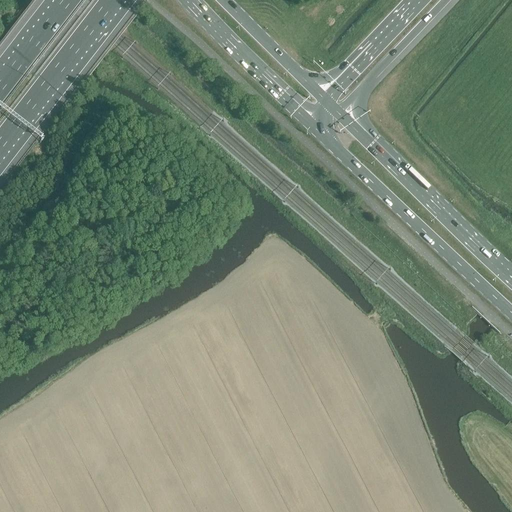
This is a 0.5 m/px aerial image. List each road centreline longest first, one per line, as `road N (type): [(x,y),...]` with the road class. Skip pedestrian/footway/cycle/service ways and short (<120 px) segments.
road 1 (primary): [(313,125),(511,312)]
road 2 (primary): [(511,277),(339,112)]
road 3 (motorway): [(0,145),(111,0)]
road 4 (primary): [(187,0),(313,125)]
road 5 (motorway): [(339,112),(445,0)]
road 6 (primary): [(324,99),(224,0)]
road 7 (motorway): [(416,0),(324,99)]
